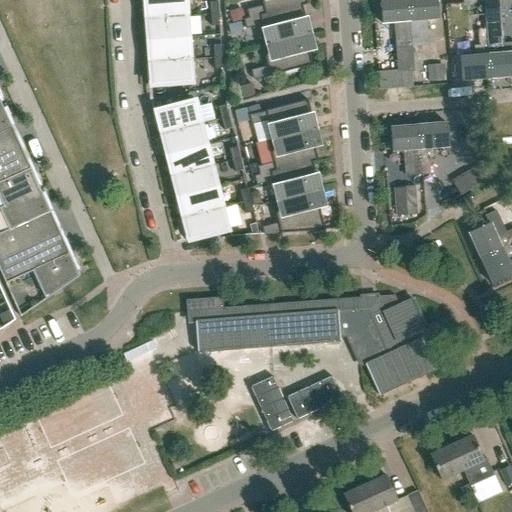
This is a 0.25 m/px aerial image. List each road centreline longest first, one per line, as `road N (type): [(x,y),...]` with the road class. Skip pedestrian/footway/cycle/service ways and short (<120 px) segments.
road 1 (residential): [(176,274),(354,256),(365,246),(358,109)]
road 2 (residential): [(0,37),(122,309)]
road 3 (residential): [(176,274),(134,108),(126,0)]
road 4 (residential): [(285,470),(511,367)]
road 5 (residential): [(358,109),(511,97)]
road 6 (residential): [(0,380),(101,333),(122,309)]
